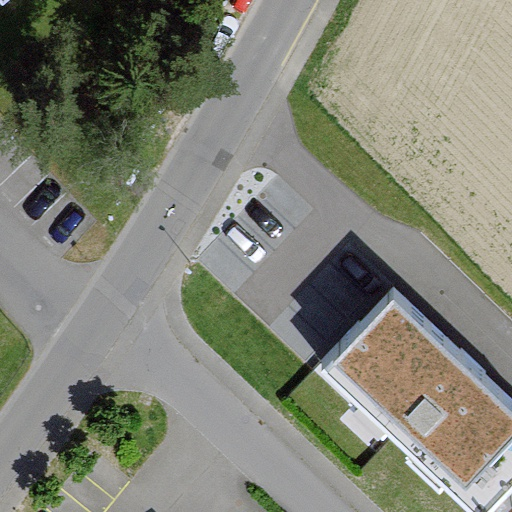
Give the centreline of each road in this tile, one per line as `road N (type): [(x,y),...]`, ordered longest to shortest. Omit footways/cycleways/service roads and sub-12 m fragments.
road 1 (residential): [(288,0),(94,327)]
road 2 (residential): [(94,327),(129,335),(329,511)]
road 3 (residential): [(94,327),(0,453)]
